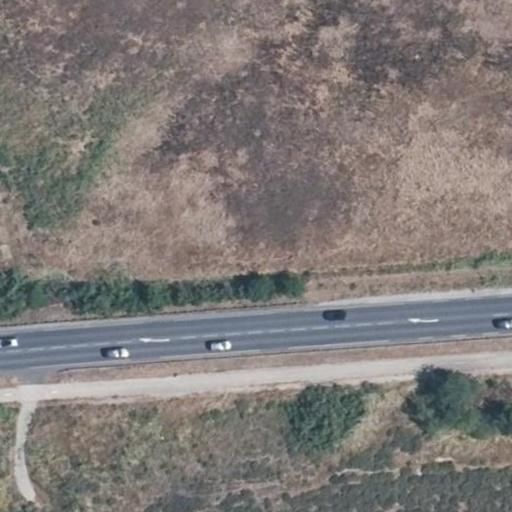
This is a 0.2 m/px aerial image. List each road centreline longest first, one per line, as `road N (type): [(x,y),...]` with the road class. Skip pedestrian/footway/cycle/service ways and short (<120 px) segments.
road 1 (primary): [(511,313),(0,354)]
road 2 (track): [(29,511),(21,454),(41,395)]
